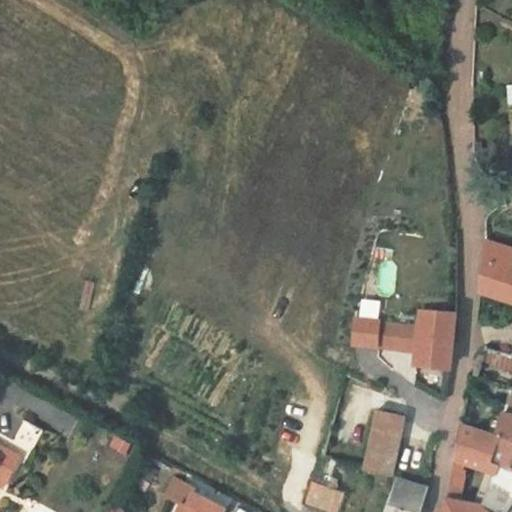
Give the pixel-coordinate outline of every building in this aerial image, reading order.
[(511,228),(483,223),(477,275),(511,284),(511,228)] [(444,365),(446,307),(414,306),(412,363),(444,365)] [(408,322),(374,321),(373,347),(407,348),(408,322)] [(511,398),(498,395),(489,416),(511,422),(511,398)] [(511,477),(511,422),(489,416),(459,408),(454,437),(499,450),(481,492),(445,482),(439,511),(482,511),(496,501),(504,492),(511,477)] [(377,411),(365,461),(387,465),(398,416),(377,411)] [(0,447),(2,443),(16,450),(27,429),(0,413),(0,447)] [(391,475),(382,511),(418,511),(426,483),(391,475)] [(333,511),(341,511),(348,495),(329,486),(311,477),(303,498),(333,511)] [(225,511),(230,502),(200,487),(195,498),(188,496),(180,511),(225,511)]
